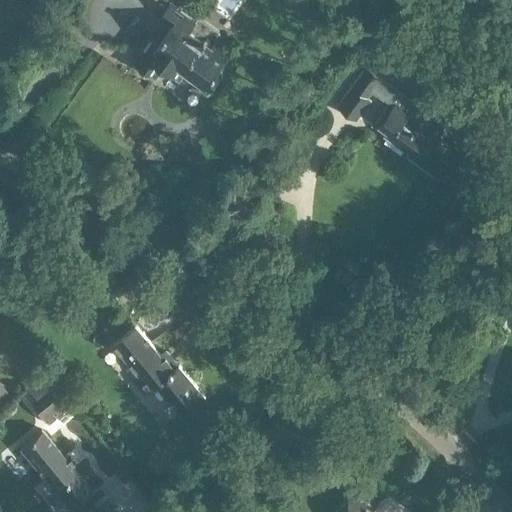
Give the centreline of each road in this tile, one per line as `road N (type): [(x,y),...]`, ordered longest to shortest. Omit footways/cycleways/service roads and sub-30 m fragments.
road 1 (residential): [(357,376),(269,298),(185,247),(103,203),(0,172)]
road 2 (residential): [(194,511),(357,376)]
road 3 (residential): [(501,511),(449,450),(357,376)]
